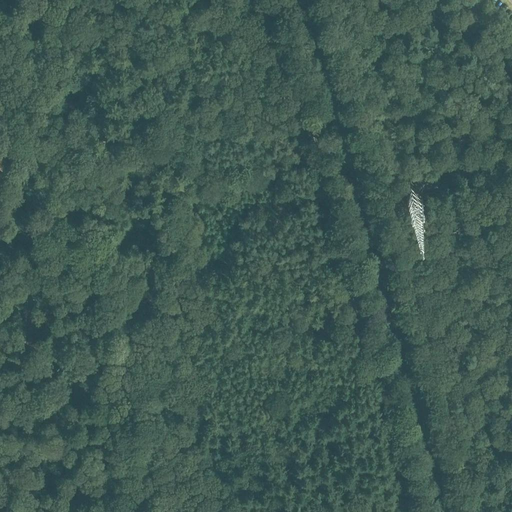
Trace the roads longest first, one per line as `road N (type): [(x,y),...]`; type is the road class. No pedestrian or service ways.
road 1 (secondary): [(449,511),(302,0)]
road 2 (track): [(113,511),(87,256),(30,143),(23,99),(39,0)]
road 3 (track): [(0,439),(20,396),(33,324),(23,262),(0,233)]
road 4 (track): [(511,146),(355,175)]
